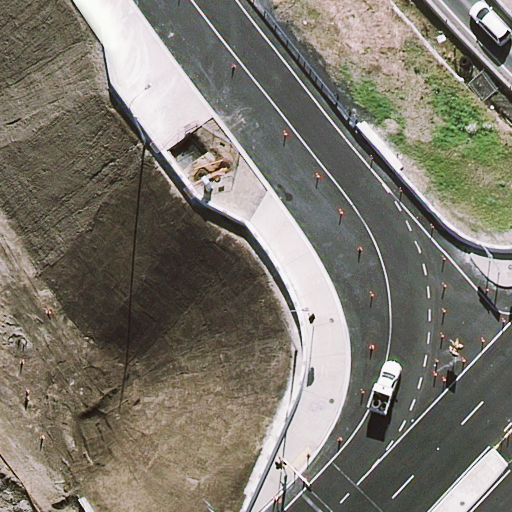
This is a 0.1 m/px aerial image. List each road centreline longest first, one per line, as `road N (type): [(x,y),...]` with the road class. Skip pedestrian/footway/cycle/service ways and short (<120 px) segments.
road 1 (primary): [(507,416),(462,376),(382,277),(200,0)]
road 2 (trunk): [(411,511),(507,416)]
